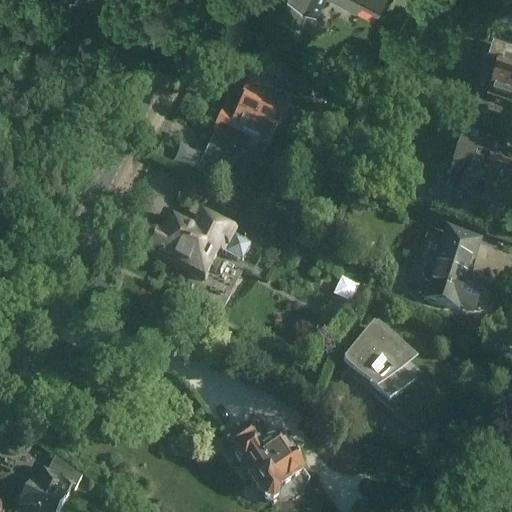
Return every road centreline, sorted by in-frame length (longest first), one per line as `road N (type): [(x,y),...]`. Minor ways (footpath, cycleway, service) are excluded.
road 1 (tertiary): [(0,387),(197,0)]
road 2 (residential): [(419,511),(446,487),(496,412),(511,361)]
